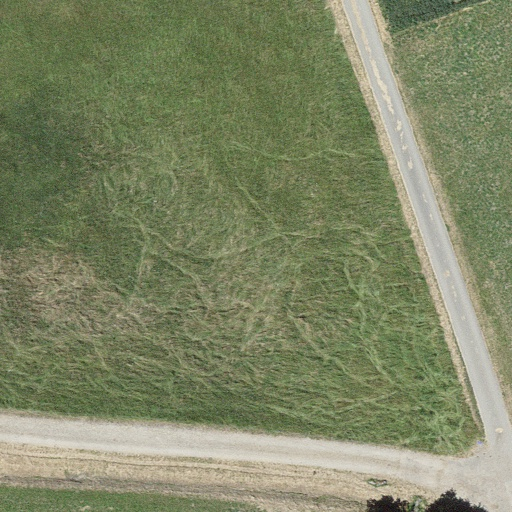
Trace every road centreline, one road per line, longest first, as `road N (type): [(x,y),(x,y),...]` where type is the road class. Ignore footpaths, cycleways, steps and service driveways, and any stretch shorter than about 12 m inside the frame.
road 1 (track): [(0,420),(319,459),(511,498)]
road 2 (track): [(340,0),(511,487)]
